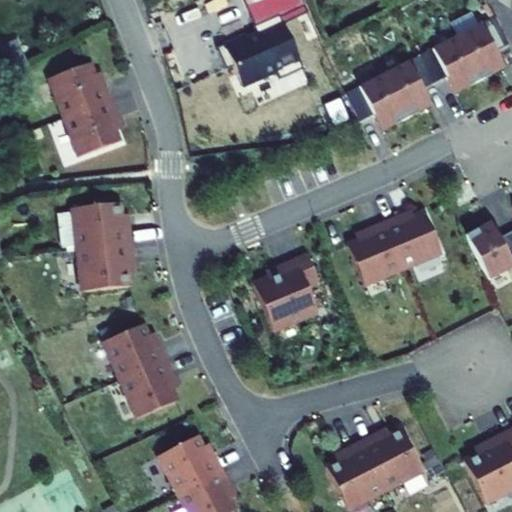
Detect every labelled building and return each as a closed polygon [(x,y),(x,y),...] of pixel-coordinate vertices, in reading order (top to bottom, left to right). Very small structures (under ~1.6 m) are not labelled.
[(303,9),(298,0),(241,0),(251,24),(275,13),(278,20),(303,9)] [(511,42),(511,31),(502,12),(464,32),(487,76),(511,63),(503,47),(511,42)] [(278,20),(275,13),(251,24),(253,32),(242,37),(239,34),(236,35),(212,45),(224,72),(231,69),(240,90),(277,73),(280,81),(301,72),(278,20)] [(1,33),(12,61),(30,53),(20,25),(1,33)] [(487,76),(464,32),(427,51),(442,79),(454,73),(463,89),(487,76)] [(442,79),(427,51),(391,71),(414,114),(438,102),(429,86),(442,79)] [(103,73),(96,52),(54,67),(68,106),(116,90),(110,71),(103,73)] [(414,114),(391,71),(353,90),(367,117),(367,118),(381,111),(389,127),(414,114)] [(123,109),(116,90),(68,106),(82,146),(124,132),(116,111),(123,109)] [(124,220),(121,198),(73,203),(78,245),(133,238),(131,219),(124,220)] [(407,217),(404,210),(386,218),(406,265),(445,249),(427,208),(407,217)] [(406,265),(386,218),(367,226),(370,233),(350,241),(367,282),(406,265)] [(497,235),(488,219),(463,232),(486,277),(511,263),(511,235),(509,229),(497,235)] [(135,259),(133,238),(78,245),(83,287),(131,281),(129,259),(135,259)] [(322,278),(310,250),(278,264),(281,270),(256,281),(276,328),(321,309),(310,283),(322,278)] [(153,339),(144,319),(104,337),(121,375),(168,355),(160,336),(153,339)] [(176,373),(168,355),(121,375),(138,414),(179,396),(170,376),(176,373)] [(511,423),(486,437),(489,443),(465,456),(488,499),(511,486),(511,423)] [(425,467),(402,424),(383,434),(379,428),(362,437),(387,486),(425,467)] [(209,450),(199,431),(160,451),(179,488),(225,465),(215,447),(209,450)] [(387,486),(362,437),(344,446),(347,453),(328,463),(350,506),(387,486)] [(234,483),(225,465),(179,488),(191,511),(225,511),(238,505),(228,486),(234,483)]
